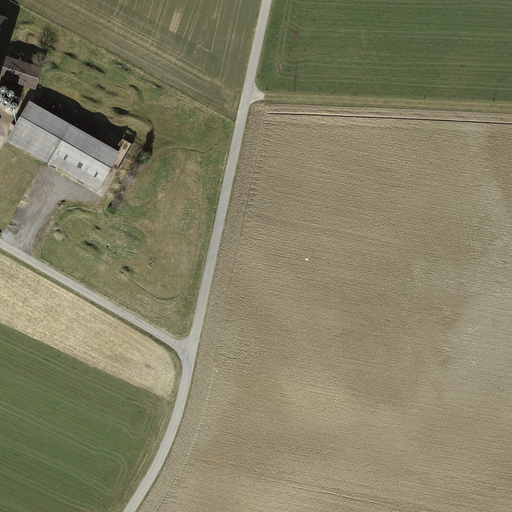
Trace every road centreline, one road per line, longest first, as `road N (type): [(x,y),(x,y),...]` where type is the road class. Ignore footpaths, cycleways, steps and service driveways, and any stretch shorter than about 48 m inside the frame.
road 1 (unclassified): [(129,511),(179,407),(267,0)]
road 2 (track): [(247,96),(511,108)]
road 3 (track): [(0,234),(192,351)]
